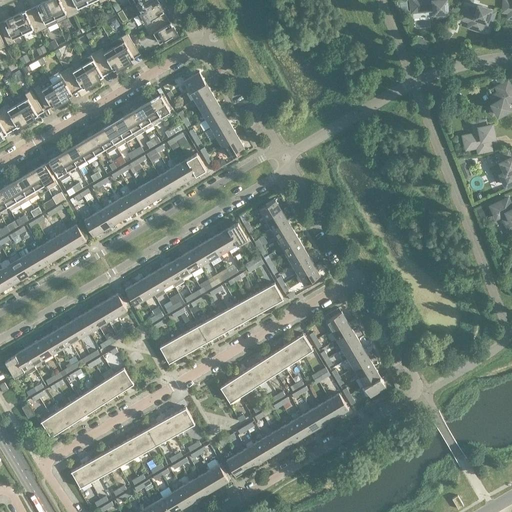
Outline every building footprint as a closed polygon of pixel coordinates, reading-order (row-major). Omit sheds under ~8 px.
[(55,18),(47,0),(46,0),(31,7),(41,30),(47,27),(45,22),(55,18)] [(74,14),(67,0),(47,0),(55,18),(57,22),(74,14)] [(88,2),(86,0),(67,0),(74,14),(80,12),(78,7),(88,2)] [(136,0),(135,1),(141,11),(158,0),(157,0),(136,0)] [(159,1),(158,0),(141,11),(137,13),(146,29),(167,16),(158,1),(159,1)] [(422,0),(423,10),(434,9),(435,11),(437,11),(437,17),(445,16),(445,10),(447,10),(445,0),(422,0)] [(118,3),(113,5),(117,12),(122,9),(118,3)] [(480,30),(482,24),(484,19),(486,20),(487,18),(492,20),(495,12),(490,10),(490,8),(479,5),(477,10),(466,6),(462,18),(471,21),(469,26),(480,30)] [(41,30),(31,7),(15,15),(14,14),(23,33),(33,28),(35,32),(41,30)] [(122,9),(117,12),(121,18),(125,15),(122,9)] [(23,33),(14,14),(14,15),(0,21),(0,27),(8,45),(15,42),(13,37),(23,33)] [(176,31),(167,16),(146,29),(149,35),(153,32),(159,42),(169,36),(170,36),(172,37),(174,36),(175,36),(176,36),(178,34),(176,32),(177,32),(177,31),(176,31)] [(445,29),(439,39),(445,44),(452,34),(445,29)] [(111,42),(114,46),(124,64),(125,64),(124,63),(140,54),(127,33),(111,42)] [(55,39),(47,43),(50,48),(57,45),(55,39)] [(44,44),(36,48),(40,55),(47,51),(44,44)] [(124,64),(114,46),(104,52),(102,48),(96,51),(109,72),(124,63),(124,64)] [(80,60),(83,64),(93,82),(94,82),(93,81),(109,72),(96,51),(80,60)] [(27,53),(19,57),(23,64),(30,60),(27,53)] [(14,61),(9,64),(12,70),(17,67),(14,61)] [(93,82),(83,64),(73,70),(71,66),(65,69),(78,91),(93,82)] [(78,91),(65,69),(59,73),(62,77),(52,83),(62,100),(63,100),(62,100),(78,91)] [(19,70),(12,74),(16,83),(24,79),(19,70)] [(183,80),(189,90),(205,80),(199,70),(183,80)] [(49,79),(40,84),(34,88),(46,109),(62,100),(62,101),(62,100),(52,83),(49,79)] [(211,90),(205,80),(189,90),(195,99),(211,90)] [(492,103),(493,104),(489,107),(493,114),(497,111),(498,113),(509,107),(506,102),(511,98),(511,89),(507,81),(497,87),(500,92),(492,96),(495,101),(492,103)] [(44,111),(31,90),(25,93),(27,97),(18,103),(28,121),(28,120),(44,111)] [(170,90),(167,92),(171,100),(175,98),(170,90)] [(216,99),(211,90),(195,99),(200,108),(216,99)] [(152,100),(163,119),(164,120),(175,113),(172,107),(170,109),(169,107),(171,106),(164,94),(162,95),(161,93),(160,94),(154,99),(152,100)] [(222,108),(216,99),(200,108),(206,118),(222,108)] [(163,119),(152,100),(150,102),(142,105),(142,104),(154,125),(163,119)] [(28,121),(18,103),(8,109),(6,105),(0,108),(12,129),(28,120),(28,121)] [(154,125),(142,104),(141,105),(142,105),(135,110),(133,111),(142,126),(145,130),(154,125)] [(0,136),(12,129),(0,108),(0,136)] [(227,117),(222,108),(206,118),(211,127),(227,117)] [(142,126),(133,111),(131,113),(124,116),(123,115),(133,131),(142,126)] [(133,131),(123,115),(123,116),(117,121),(115,122),(123,137),(133,131)] [(233,127),(227,117),(211,127),(217,136),(233,127)] [(473,122),(475,134),(464,136),(466,148),(478,145),(479,151),(491,149),(488,137),(494,136),(491,124),(486,126),(485,120),(473,122)] [(123,137),(115,122),(113,124),(105,127),(105,126),(114,142),(123,137)] [(181,122),(173,126),(176,132),(184,127),(181,122)] [(117,147),(114,142),(105,126),(104,127),(105,127),(98,132),(96,134),(105,148),(107,152),(117,147)] [(238,136),(233,127),(217,136),(222,145),(238,136)] [(184,136),(182,132),(174,136),(176,140),(184,136)] [(105,148),(96,134),(94,135),(87,138),(86,137),(96,153),(105,148)] [(244,146),(238,136),(222,145),(228,155),(244,146)] [(96,153),(86,137),(86,138),(80,143),(78,145),(86,159),(96,153)] [(86,159),(78,145),(76,146),(68,149),(68,148),(67,148),(77,165),(86,159)] [(77,165),(67,148),(67,149),(61,154),(59,156),(68,170),(77,165)] [(502,176),(506,185),(511,181),(511,169),(511,168),(511,155),(511,156),(510,156),(508,151),(500,155),(503,160),(501,161),(502,163),(492,168),(497,179),(502,176)] [(197,152),(187,158),(196,174),(206,168),(197,152)] [(68,170),(59,156),(57,157),(49,160),(49,159),(48,160),(58,176),(68,170)] [(122,156),(113,161),(113,162),(116,167),(120,165),(126,162),(122,156)] [(196,174),(187,158),(178,163),(187,179),(196,174)] [(464,161),(458,163),(461,171),(467,168),(464,161)] [(58,183),(45,162),(44,162),(45,163),(38,168),(36,169),(45,183),(48,189),(58,183)] [(187,179),(178,163),(168,169),(178,185),(187,179)] [(45,183),(36,169),(34,170),(27,173),(26,173),(36,189),(45,183)] [(178,185),(168,169),(159,174),(169,190),(178,185)] [(38,193),(36,189),(26,173),(26,174),(20,179),(18,180),(29,199),(38,193)] [(169,190),(159,174),(150,180),(159,196),(169,190)] [(29,199),(18,180),(16,181),(8,184),(19,204),(29,199)] [(159,196),(150,180),(141,185),(150,201),(159,196)] [(19,204),(8,184),(7,184),(8,185),(1,190),(0,190),(0,192),(8,206),(10,210),(19,204)] [(150,201),(141,185),(131,191),(141,207),(150,201)] [(141,207),(131,191),(122,197),(131,212),(141,207)] [(44,203),(47,208),(56,203),(53,197),(44,203)] [(131,212),(122,197),(112,202),(122,218),(131,212)] [(511,206),(507,197),(491,205),(496,216),(502,213),(505,221),(511,219),(511,221),(511,206)] [(260,209),(265,218),(281,209),(275,199),(260,209)] [(122,218),(112,202),(103,208),(113,224),(122,218)] [(113,224),(103,208),(94,213),(103,229),(113,224)] [(287,218),(281,209),(265,218),(271,228),(287,218)] [(103,229),(94,213),(84,219),(94,235),(103,229)] [(25,214),(20,217),(16,219),(19,225),(28,219),(25,214)] [(292,227),(287,218),(271,228),(276,237),(292,227)] [(238,221),(228,227),(238,243),(240,246),(250,240),(248,237),(247,237),(238,221)] [(77,223),(67,229),(76,245),(86,239),(77,223)] [(0,228),(0,234),(1,236),(8,231),(5,226),(0,228)] [(238,243),(228,227),(219,233),(228,249),(238,243)] [(298,237),(292,227),(276,237),(282,246),(298,237)] [(76,245),(67,229),(58,235),(67,251),(76,245)] [(228,249),(219,233),(209,238),(219,254),(228,249)] [(67,251),(58,235),(48,240),(58,256),(67,251)] [(303,246),(298,237),(282,246),(287,255),(303,246)] [(219,254),(209,238),(200,244),(210,260),(219,254)] [(58,256),(48,240),(39,246),(48,262),(58,256)] [(210,260),(200,244),(191,249),(200,265),(210,260)] [(48,262),(39,246),(30,251),(39,267),(48,262)] [(309,255),(303,246),(287,255),(293,265),(309,255)] [(200,265),(191,249),(182,255),(191,271),(200,265)] [(39,267),(30,251),(20,257),(30,273),(39,267)] [(274,251),(268,255),(269,257),(273,264),(280,260),(274,251)] [(191,271),(182,255),(172,260),(182,276),(191,271)] [(261,259),(259,255),(251,259),(254,263),(261,259)] [(314,265),(309,255),(293,265),(298,274),(314,265)] [(30,273),(20,257),(11,262),(20,278),(30,273)] [(264,262),(261,259),(254,263),(256,267),(264,262)] [(184,280),(182,276),(172,260),(163,266),(172,282),(175,286),(184,280)] [(20,278),(11,262),(2,268),(11,284),(20,278)] [(320,274),(314,265),(298,274),(304,284),(320,274)] [(172,282),(163,266),(153,271),(163,287),(172,282)] [(11,284),(2,268),(0,268),(0,286),(2,289),(11,284)] [(165,291),(163,287),(153,271),(144,277),(154,293),(156,297),(165,291)] [(154,293),(144,277),(135,282),(144,298),(154,293)] [(144,298),(135,282),(125,288),(135,304),(144,298)] [(274,282),(264,287),(273,303),(283,298),(274,282)] [(273,303),(264,287),(255,293),(264,309),(273,303)] [(118,293),(108,298),(117,314),(127,308),(118,293)] [(264,309),(255,293),(245,298),(254,314),(264,309)] [(117,314),(108,298),(99,304),(108,320),(117,314)] [(254,314),(245,298),(236,303),(245,319),(254,314)] [(245,319),(236,303),(226,308),(236,324),(245,319)] [(108,320),(99,304),(89,309),(99,325),(108,320)] [(236,324),(226,308),(217,314),(226,330),(236,324)] [(99,325),(89,309),(80,315),(89,331),(99,325)] [(326,320),(331,330),(347,320),(342,311),(326,320)] [(226,330),(217,314),(208,319),(217,335),(226,330)] [(89,331),(80,315),(71,321),(80,336),(89,331)] [(217,335),(208,319),(198,324),(207,340),(217,335)] [(353,330),(347,320),(331,330),(337,339),(353,330)] [(80,336),(71,321),(61,326),(71,342),(80,336)] [(207,340),(198,324),(189,329),(198,346),(207,340)] [(71,342),(61,326),(52,332),(61,347),(71,342)] [(128,332),(126,328),(119,332),(116,334),(119,337),(128,332)] [(198,346),(189,329),(179,335),(188,351),(198,346)] [(358,339),(353,330),(337,339),(342,348),(358,339)] [(61,347),(52,332),(43,337),(52,353),(61,347)] [(303,333),(293,339),(303,354),(313,348),(303,333)] [(119,337),(116,334),(107,339),(109,343),(119,337)] [(188,351),(179,335),(170,340),(179,356),(188,351)] [(52,353),(43,337),(33,343),(43,358),(52,353)] [(303,354),(293,339),(284,345),(294,360),(303,354)] [(364,348),(358,339),(342,348),(348,358),(364,348)] [(179,356),(170,340),(160,345),(169,362),(179,356)] [(43,358),(33,343),(24,348),(34,364),(43,358)] [(294,360),(284,345),(275,351),(285,366),(294,360)] [(34,364),(24,348),(15,354),(24,370),(34,364)] [(369,357),(364,348),(348,358),(353,367),(369,357)] [(285,366),(275,351),(266,356),(276,372),(285,366)] [(24,370),(15,354),(5,359),(15,375),(24,370)] [(276,372),(266,356),(257,362),(267,378),(276,372)] [(375,367),(369,357),(353,367),(359,376),(375,367)] [(267,378),(257,362),(248,368),(258,384),(267,378)] [(124,367),(114,373),(124,389),(134,382),(124,367)] [(380,376),(375,367),(359,376),(364,385),(380,376)] [(258,384),(248,368),(239,374),(249,390),(258,384)] [(124,389),(114,373),(105,379),(115,394),(124,389)] [(249,390),(239,374),(230,380),(240,395),(249,390)] [(386,386),(380,376),(364,385),(370,395),(386,386)] [(115,394),(105,379),(96,385),(106,400),(115,394)] [(240,395),(230,380),(220,386),(230,402),(240,395)] [(4,382),(0,384),(0,385),(3,391),(8,388),(4,382)] [(106,400),(96,385),(87,390),(97,406),(106,400)] [(37,390),(34,386),(27,391),(29,395),(37,390)] [(97,406),(87,390),(78,396),(88,412),(97,406)] [(339,392),(329,398),(339,414),(349,408),(339,392)] [(355,402),(350,394),(347,396),(351,404),(355,402)] [(88,412),(78,396),(69,402),(79,418),(88,412)] [(339,414),(329,398),(320,404),(329,419),(339,414)] [(79,418),(69,402),(60,408),(70,424),(79,418)] [(34,414),(28,403),(22,406),(28,417),(34,414)] [(329,419),(320,404),(311,409),(320,425),(329,419)] [(186,406),(176,412),(185,428),(195,423),(186,406)] [(70,424),(60,408),(51,414),(61,429),(70,424)] [(320,425),(311,409),(301,415),(311,430),(320,425)] [(185,428),(176,412),(166,417),(175,433),(185,428)] [(61,429),(51,414),(41,420),(51,436),(61,429)] [(311,430),(301,415),(292,420),(302,436),(311,430)] [(175,433),(166,417),(157,422),(166,439),(175,433)] [(302,436),(292,420),(283,426),(292,441),(302,436)] [(166,439),(157,422),(147,428),(156,444),(166,439)] [(292,441),(283,426),(274,431),(283,447),(292,441)] [(156,444),(147,428),(138,433),(147,449),(156,444)] [(283,447),(274,431),(264,437),(274,453),(283,447)] [(147,449),(138,433),(128,438),(138,454),(147,449)] [(274,453),(264,437),(255,442),(264,458),(274,453)] [(138,454),(128,438),(119,444),(128,460),(138,454)] [(264,458),(255,442),(245,448),(255,464),(264,458)] [(128,460),(119,444),(110,449),(119,465),(128,460)] [(255,464),(245,448),(236,453),(246,469),(255,464)] [(119,465),(110,449),(100,454),(109,470),(119,465)] [(246,469),(236,453),(226,459),(236,475),(246,469)] [(109,470),(100,454),(91,459),(100,475),(109,470)] [(100,475),(91,459),(81,465),(90,481),(100,475)] [(219,463),(209,469),(219,485),(229,479),(219,463)] [(90,481),(81,465),(71,470),(80,486),(90,481)] [(219,485),(209,469),(200,475),(209,491),(219,485)] [(209,491),(200,475),(191,480),(200,496),(209,491)] [(200,496),(191,480),(181,486),(191,502),(200,496)] [(191,502),(181,486),(172,491),(181,507),(191,502)] [(173,511),(181,507),(172,491),(163,497),(171,511),(173,511)] [(464,505),(458,495),(452,498),(458,508),(464,505)] [(171,511),(163,497),(153,502),(159,511),(171,511)] [(159,511),(153,502),(144,508),(146,511),(159,511)]
